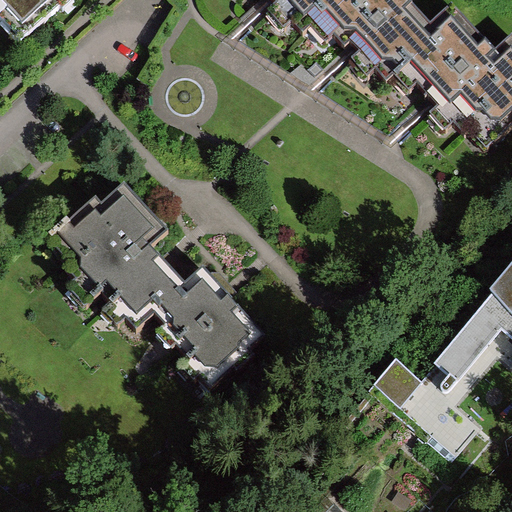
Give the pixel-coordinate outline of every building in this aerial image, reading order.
[(0,0),(0,20),(21,43),(60,7),(63,11),(74,1),(73,0),(0,0)] [(320,7),(328,0),(267,0),(296,30),(320,7)] [(411,0),(328,0),(320,7),(393,85),(412,67),(445,36),(439,29),(411,0)] [(460,10),(439,29),(445,36),(412,67),(491,151),(511,132),(511,45),(501,55),(460,10)] [(99,205),(65,238),(146,320),(153,313),(220,381),(264,338),(201,273),(186,287),(150,250),(167,234),(127,193),(106,212),(99,205)] [(511,282),(440,363),(461,381),(507,330),(511,334),(511,282)] [(372,378),(399,402),(422,377),(396,352),(372,378)]
